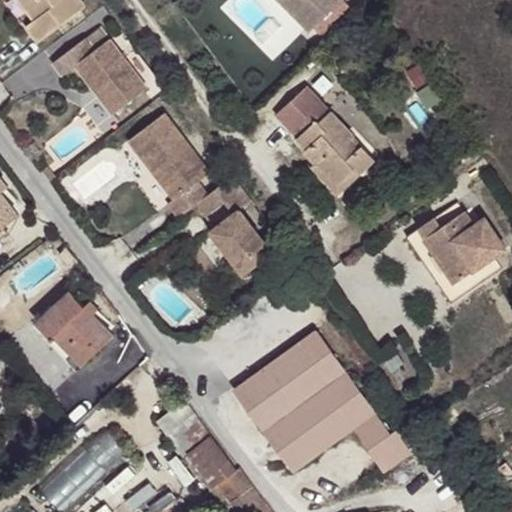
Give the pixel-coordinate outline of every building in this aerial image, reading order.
[(78,0),(18,0),(34,20),(26,26),(38,42),(84,7),(78,0)] [(279,0),(310,31),(341,0),(279,0)] [(148,87),(101,26),(54,63),(63,75),(76,65),(114,113),(148,87)] [(318,97),(286,127),(297,139),(298,138),(307,147),(304,150),(315,162),(336,185),(354,169),(359,174),(375,159),(362,145),(358,149),(349,140),(354,136),(318,97)] [(166,112),(129,140),(174,200),(168,204),(178,217),(197,203),(209,194),(199,180),(211,171),(166,112)] [(354,136),(349,140),(358,149),(362,145),(354,136)] [(336,185),(315,162),(310,166),(337,195),(359,174),(354,169),(336,185)] [(42,171),(49,181),(56,176),(49,166),(42,171)] [(233,176),(209,194),(197,203),(206,215),(224,202),(233,213),(210,230),(243,273),(272,251),(239,208),(246,203),(251,199),(233,176)] [(0,189),(0,234),(4,232),(1,228),(19,214),(0,189)] [(251,199),(246,203),(250,209),(255,205),(251,199)] [(419,228),(407,236),(452,302),(502,268),(494,255),(506,246),(486,216),(475,224),(460,234),(450,220),(465,209),(459,200),(436,216),(442,225),(425,237),(419,228)] [(450,220),(460,234),(475,224),(465,209),(450,220)] [(436,216),(419,228),(425,237),(442,225),(436,216)] [(69,291),(42,317),(57,333),(60,330),(74,345),(77,342),(91,356),(114,334),(86,305),(84,306),(69,291)] [(91,300),(86,305),(94,313),(99,308),(91,300)] [(42,317),(39,320),(82,365),(91,356),(77,342),(74,345),(60,330),(57,333),(42,317)] [(318,329),(235,389),(294,471),(355,429),(384,472),(411,453),(395,431),(390,434),(318,329)] [(185,400),(157,420),(183,456),(187,453),(211,435),(185,400)] [(63,511),(128,452),(106,427),(39,489),(60,511),(63,511)] [(211,435),(187,453),(214,488),(219,483),(240,511),(272,511),(240,466),(236,469),(211,435)] [(186,511),(178,501),(163,511),(186,511)]
